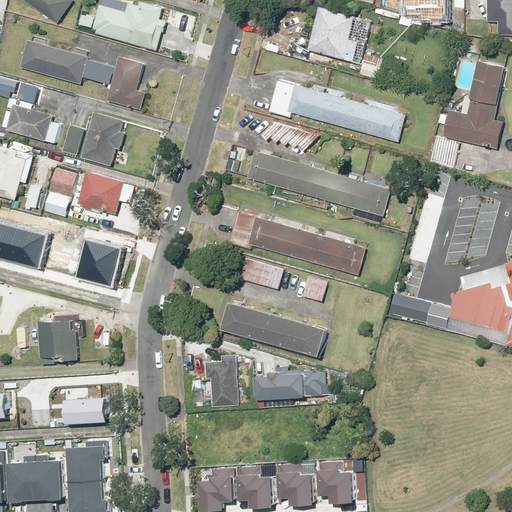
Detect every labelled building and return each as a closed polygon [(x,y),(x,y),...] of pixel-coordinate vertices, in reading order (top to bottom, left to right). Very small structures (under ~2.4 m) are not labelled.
[(24,0),(59,24),(76,1),(74,0),(24,0)] [(402,0),(403,15),(446,15),(445,0),(402,0)] [(511,0),(489,0),(489,23),(511,22),(511,0)] [(159,52),(165,32),(166,33),(169,22),(162,19),(165,8),(142,1),(140,6),(130,3),(128,13),(106,6),(101,5),(94,29),(99,30),(98,34),(159,52)] [(322,7),(310,51),(355,63),(361,43),(352,40),(359,17),(322,7)] [(91,56),(30,40),(22,69),(83,85),(91,56)] [(122,56),(109,100),(143,110),(148,93),(139,90),(147,64),(122,56)] [(506,123),(498,121),(510,67),(482,61),(470,114),(452,110),(446,137),(501,149),(506,123)] [(380,68),(365,64),(362,74),(377,79),(380,68)] [(10,77),(0,75),(0,93),(7,95),(10,77)] [(53,90),(33,84),(30,95),(49,101),(53,90)] [(401,143),(408,115),(297,85),(290,112),(401,143)] [(55,115),(16,105),(9,131),(48,142),(55,115)] [(114,166),(119,150),(123,151),(128,133),(123,132),(126,120),(97,112),(84,158),(114,166)] [(87,128),(72,124),(64,151),(79,156),(87,128)] [(461,143),(438,136),(430,164),(454,170),(461,143)] [(29,160),(20,157),(22,150),(3,145),(0,157),(0,196),(18,201),(29,160)] [(387,218),(394,190),(257,150),(250,177),(387,218)] [(68,216),(79,175),(58,169),(47,210),(68,216)] [(118,216),(127,183),(89,173),(80,206),(118,216)] [(42,187),(32,185),(27,206),(37,208),(42,187)] [(369,249),(261,221),(262,218),(241,212),(232,244),(253,250),(254,248),(362,276),(369,249)] [(0,225),(0,257),(38,266),(46,236),(0,225)] [(87,240),(76,277),(110,286),(120,249),(87,240)] [(281,290),(286,269),(247,258),(242,279),(281,290)] [(511,263),(463,278),(467,290),(453,293),(455,301),(451,318),(511,333),(511,335),(509,344),(511,344),(511,263)] [(332,282),(311,276),(305,297),(326,303),(332,282)] [(430,324),(436,303),(397,293),(392,315),(430,324)] [(6,297),(6,312),(31,313),(32,298),(6,297)] [(322,360),(330,330),(232,303),(223,333),(322,360)] [(20,350),(42,348),(43,362),(80,360),(78,330),(73,330),(73,321),(19,324),(20,350)] [(0,341),(0,354),(9,354),(10,342),(0,341)] [(214,378),(216,407),(241,406),(238,355),(223,356),(223,361),(207,362),(209,379),(214,378)] [(259,381),(260,398),(323,394),(322,371),(285,373),(286,380),(259,381)] [(13,383),(14,400),(36,399),(35,382),(13,383)] [(0,416),(14,415),(12,390),(0,390),(0,416)] [(72,398),(73,420),(113,418),(112,396),(72,398)] [(216,418),(217,448),(231,447),(232,458),(254,458),(253,417),(216,418)] [(100,446),(69,448),(72,481),(103,478),(100,446)] [(0,459),(0,504),(8,504),(7,459),(0,459)] [(13,462),(13,502),(66,501),(65,462),(13,462)] [(333,506),(356,505),(355,473),(342,473),(341,462),(319,463),(320,499),(333,499),(333,506)] [(254,507),(277,506),(276,474),(263,475),(262,463),(239,464),(241,501),(253,500),(254,507)] [(294,509),(317,508),(316,476),(303,477),(302,465),(279,466),(281,502),(293,502),(294,509)] [(201,479),(202,511),(226,510),(225,503),(238,502),(237,466),(214,467),(214,478),(201,479)] [(103,478),(72,481),(74,511),(90,511),(106,511),(103,478)]
